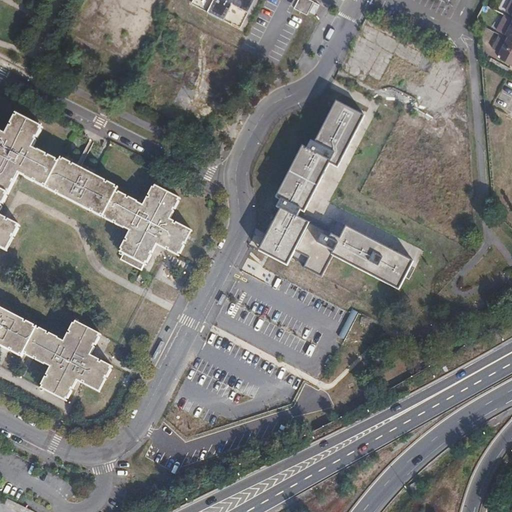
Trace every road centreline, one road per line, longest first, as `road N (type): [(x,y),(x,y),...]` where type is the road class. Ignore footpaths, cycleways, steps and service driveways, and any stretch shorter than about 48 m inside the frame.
road 1 (residential): [(0,416),(86,455),(141,428),(244,221),(234,186)]
road 2 (motorway): [(511,353),(191,511)]
road 3 (trunk): [(511,363),(244,511)]
road 4 (residential): [(234,186),(0,69)]
road 5 (residential): [(234,186),(236,163),(271,106),(311,84),(356,0)]
road 6 (trunk): [(362,511),(437,435),(511,389)]
